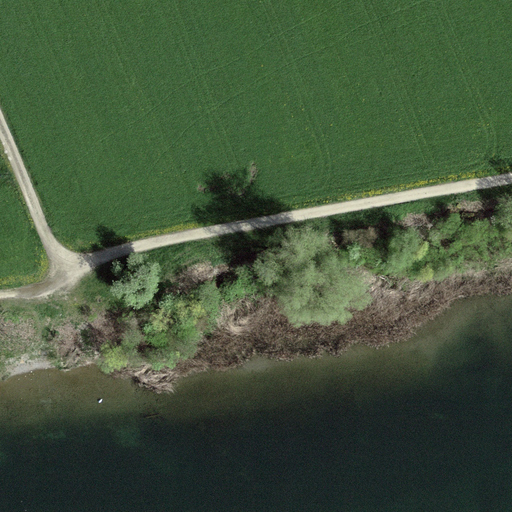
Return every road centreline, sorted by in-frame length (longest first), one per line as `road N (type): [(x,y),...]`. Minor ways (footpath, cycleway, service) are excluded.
road 1 (track): [(64,276),(97,256),(511,176)]
road 2 (track): [(64,276),(0,127)]
